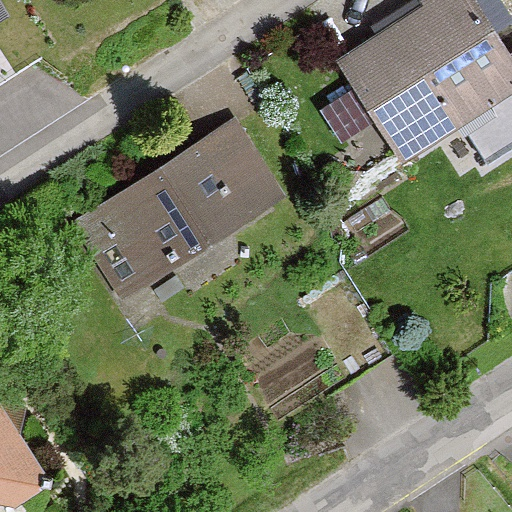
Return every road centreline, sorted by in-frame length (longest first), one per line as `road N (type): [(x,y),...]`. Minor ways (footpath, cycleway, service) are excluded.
road 1 (residential): [(270,0),(0,172)]
road 2 (residential): [(511,387),(323,511)]
